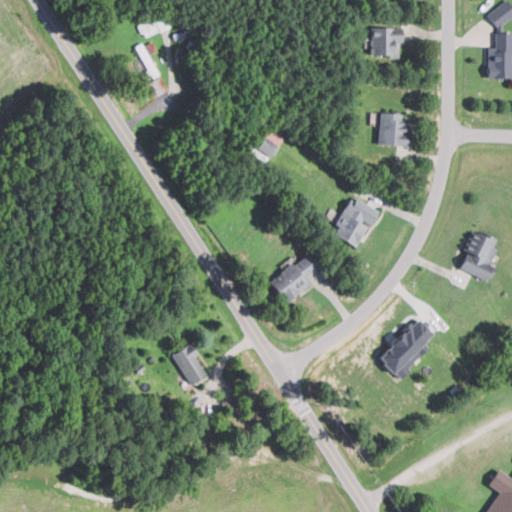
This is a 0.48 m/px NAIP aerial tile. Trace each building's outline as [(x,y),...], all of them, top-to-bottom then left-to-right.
[(511,13),(511,7),(505,0),(503,0),(487,14),(498,26),(511,13)] [(399,26),(371,26),(371,55),(399,55),(399,26)] [(487,46),(487,77),(511,77),(511,31),(495,31),(495,46),(487,46)] [(406,145),(408,113),(379,111),(377,143),(406,145)] [(254,149),(270,158),(282,136),(267,127),(254,149)] [(356,247),(377,209),(351,195),(330,232),(356,247)] [(484,278),(499,240),(472,230),(458,267),(484,278)] [(283,302),(311,284),(305,275),(317,267),(308,253),(268,278),(283,302)] [(398,377),(428,346),(423,342),(432,332),(416,316),(377,357),(398,377)] [(188,386),(207,375),(190,343),(171,353),(188,386)] [(511,511),(511,478),(497,468),(487,484),(498,491),(484,511),(511,511)]
